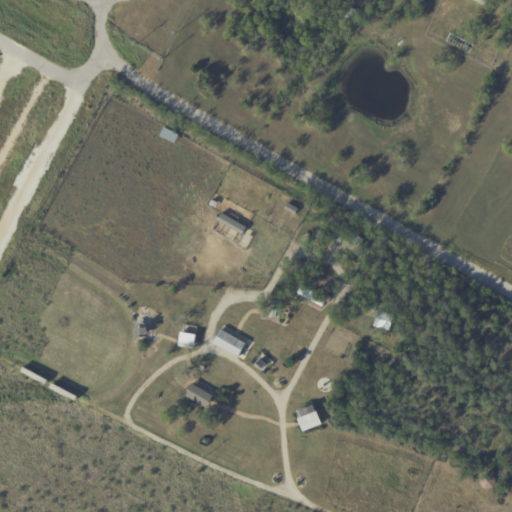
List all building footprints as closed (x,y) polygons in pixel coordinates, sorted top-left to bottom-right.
[(324,298),(322,302),(307,295),(311,287),(325,294),(324,298)] [(230,353),(216,345),(224,331),(249,345),(241,359),(230,353)] [(196,336),(200,337),(197,351),(182,348),(184,333),(196,336)] [(209,393),(216,398),(210,409),(188,396),(194,385),(209,393)] [(326,426),(307,434),(298,412),(308,408),(308,410),(317,407),(320,414),(321,414),(326,426)]
